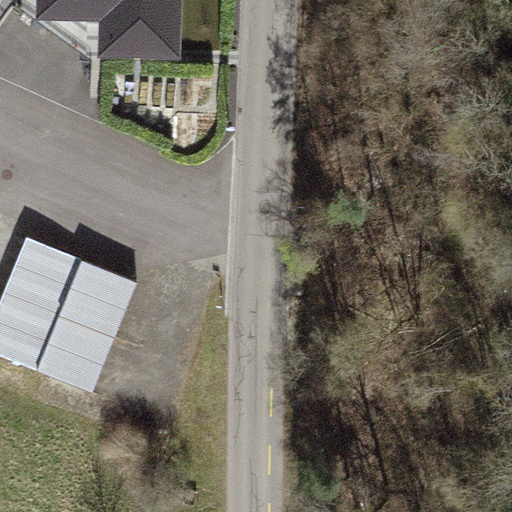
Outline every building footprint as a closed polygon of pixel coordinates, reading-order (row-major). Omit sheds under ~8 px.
[(0,0),(0,29),(21,1),(19,0),(0,0)] [(109,48),(178,49),(179,0),(46,0),(47,9),(110,12),(109,48)] [(32,236),(0,312),(0,352),(41,369),(63,315),(87,259),(32,236)] [(141,281),(87,259),(63,315),(118,337),(141,281)] [(118,337),(63,315),(41,369),(96,392),(118,337)]
